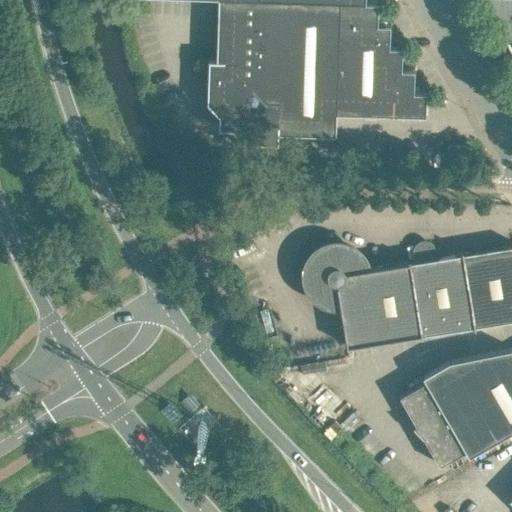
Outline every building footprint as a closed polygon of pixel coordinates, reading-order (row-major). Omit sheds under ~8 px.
[(358,0),(367,0),(366,0),(219,0),(218,59),(210,59),(209,97),(215,104),(213,105),(241,136),(243,134),(249,140),(279,141),(279,131),(337,133),(338,111),(341,0),(358,0)] [(391,46),(391,24),(379,23),(379,1),(367,1),(367,0),(358,0),(341,0),(338,111),(427,114),(428,91),(415,90),(416,68),(403,68),(403,46),(391,46)] [(511,0),(486,0),(506,35),(511,35),(511,53),(504,53),(511,67),(511,0)] [(465,156),(466,145),(448,144),(448,156),(465,156)] [(511,243),(435,256),(434,248),(433,246),(432,245),(431,243),(429,242),(426,241),(424,241),(421,242),(420,242),(419,243),(418,245),(417,245),(417,247),(416,249),(416,250),(417,259),(368,267),(368,265),(367,263),(366,261),(365,258),(364,257),(363,255),(361,252),(360,251),(358,249),(355,247),(354,246),(351,245),(347,243),(343,242),(340,242),(336,242),(333,242),(329,243),(325,244),(321,246),(318,249),(315,251),(311,248),(312,247),(310,246),(308,248),(306,251),(305,254),(303,256),(305,257),(305,255),(310,258),(309,261),(308,263),(307,264),(307,266),(307,269),(306,272),(306,274),(306,276),(307,278),(307,280),(308,282),(308,284),(309,286),(310,288),(311,290),(313,292),(315,295),(316,296),(319,298),(322,300),(325,302),(329,303),(333,304),(338,304),(342,304),(348,345),(511,318),(511,243)] [(471,454),(511,429),(511,346),(451,360),(424,375),(427,380),(401,396),(418,424),(421,422),(425,435),(425,436),(441,464),(468,449),(471,454)]
